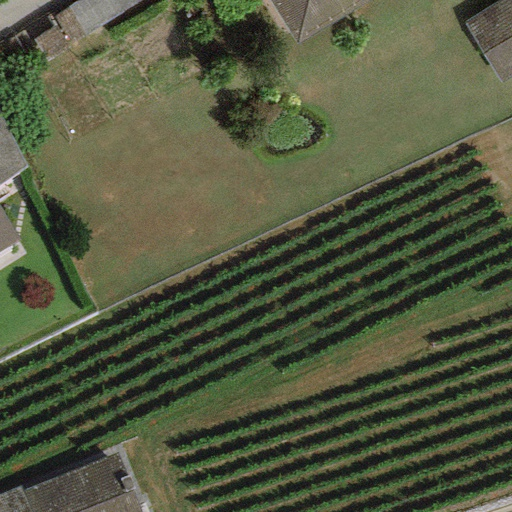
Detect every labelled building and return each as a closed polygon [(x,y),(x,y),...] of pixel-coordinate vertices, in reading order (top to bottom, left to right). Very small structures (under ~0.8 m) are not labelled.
[(266,0),(295,45),(368,0),(266,0)] [(511,0),(501,0),(462,21),(495,83),(511,74),(511,0)] [(0,184),(25,167),(0,116),(0,184)] [(0,252),(19,241),(0,209),(0,252)] [(140,511),(116,452),(20,490),(19,486),(0,493),(0,511),(140,511)]
